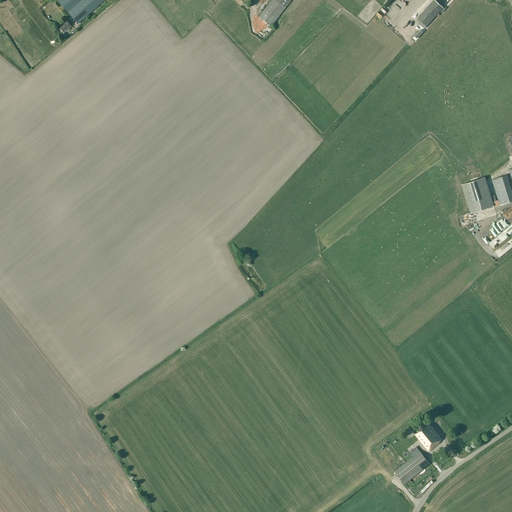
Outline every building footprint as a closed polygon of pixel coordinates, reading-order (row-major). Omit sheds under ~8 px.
[(58,0),(57,1),(78,23),(103,0),(58,0)] [(225,21),(234,14),(231,11),(240,4),(237,0),(232,0),(226,5),(228,7),(221,12),(224,17),(222,18),(225,21)] [(271,0),(259,17),(271,26),(290,0),(271,0)] [(433,0),(417,18),(426,26),(443,7),(434,0),(433,0)] [(392,11),(387,16),(392,21),(397,16),(392,11)] [(60,27),(63,31),(70,25),(65,20),(64,22),(60,27)] [(492,179),(500,205),(511,200),(511,190),(507,174),(492,179)] [(461,184),(470,213),(494,206),(485,176),(461,184)] [(496,216),(492,221),(493,222),(483,232),(490,238),(503,223),(496,216)] [(500,238),(507,235),(505,230),(497,233),(500,238)] [(499,255),(511,243),(511,236),(511,237),(511,236),(507,239),(508,240),(496,251),(499,255)] [(492,246),(499,240),(496,237),(489,243),(492,246)] [(431,420),(434,427),(441,424),(439,417),(431,420)] [(425,419),(412,430),(420,440),(429,451),(439,443),(438,442),(442,439),(425,419)] [(408,450),(413,456),(395,471),(405,484),(430,464),(420,451),(414,445),(408,450)]
